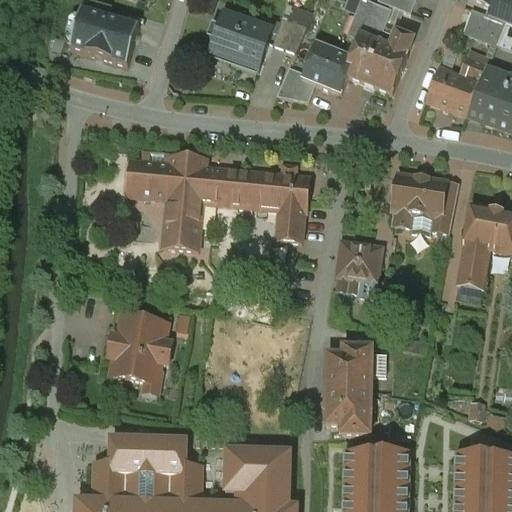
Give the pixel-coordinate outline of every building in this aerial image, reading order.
[(367,5),(354,0),(351,0),(346,13),(359,19),(351,40),(360,43),(361,42),(407,60),(414,45),(397,38),(394,45),(379,39),(388,18),(367,10),(368,8),(366,7),(367,5)] [(380,0),(378,6),(411,19),(418,0),(380,0)] [(511,0),(469,0),(467,5),(491,14),(488,21),(506,28),(511,30),(511,0)] [(112,11),(86,3),(82,14),(109,22),(112,11)] [(109,22),(82,14),(81,19),(77,18),(72,21),(65,44),(68,49),(72,50),(70,55),(128,71),(140,31),(109,22)] [(273,37),(225,20),(211,60),(213,61),(214,56),(232,62),(231,65),(258,74),(257,76),(259,77),(273,37)] [(307,33),(282,25),(273,50),(296,58),(307,33)] [(511,30),(506,28),(497,50),(511,55),(511,30)] [(407,60),(361,42),(360,43),(352,64),(346,81),(349,82),(393,100),(408,61),(407,60)] [(335,51),(319,45),(317,50),(305,79),(303,85),(316,90),(342,100),(349,82),(346,81),(352,64),(335,57),(337,52),(336,51),(335,51)] [(460,83),(441,75),(427,108),(467,123),(489,69),(469,61),(460,83)] [(305,79),(290,73),(277,101),(309,108),(316,90),(303,85),(305,79)] [(511,84),(509,86),(497,81),(481,127),(511,137),(511,84)] [(207,166),(172,163),(171,172),(131,168),(128,203),(168,207),(164,255),(199,258),(203,210),(217,211),(221,176),(207,175),(207,166)] [(282,182),(221,176),(217,211),(280,217),(277,247),(303,249),(305,219),(307,220),(311,184),(297,183),(298,172),(283,171),(282,182)] [(447,187),(399,179),(393,218),(394,219),(393,230),(412,233),(413,233),(415,221),(440,225),(441,225),(446,189),(447,189),(447,187)] [(447,189),(446,189),(441,225),(440,225),(438,237),(450,239),(459,191),(447,189)] [(511,219),(472,212),(464,252),(466,252),(458,292),(483,297),(490,257),(511,260),(511,219)] [(440,225),(415,221),(413,233),(412,233),(412,238),(430,241),(431,236),(438,237),(440,225)] [(382,254),(343,249),(338,283),(336,296),(375,301),(377,288),(377,289),(382,254)] [(483,297),(458,292),(456,305),(481,310),(483,297)] [(303,306),(279,301),(276,315),(300,319),(301,318),(299,318),(301,306),(303,307),(303,306)] [(425,313),(408,310),(405,326),(421,329),(425,313)] [(192,337),(192,316),(179,316),(180,337),(192,337)] [(168,330),(123,322),(119,342),(114,341),(109,364),(115,365),(112,382),(157,390),(161,369),(165,369),(169,348),(165,348),(168,330)] [(429,348),(406,343),(404,356),(426,360),(429,348)] [(373,354),(344,353),(344,361),(328,361),(326,431),(342,432),(342,440),(370,441),(373,354)] [(460,373),(450,371),(449,381),(458,383),(460,373)] [(484,411),(472,409),(470,425),(482,427),(484,411)] [(187,447),(112,445),(111,471),(125,471),(124,509),(171,510),(172,472),(187,473),(187,447)] [(345,451),(343,511),(511,511),(511,457),(454,455),(451,511),(405,511),(408,453),(345,451)] [(289,511),(291,459),(227,457),(226,499),(237,499),(237,511),(289,511)] [(237,511),(200,511),(201,473),(187,473),(172,472),(171,510),(124,509),(125,471),(111,471),(96,470),(95,508),(78,508),(78,511),(237,511)]
